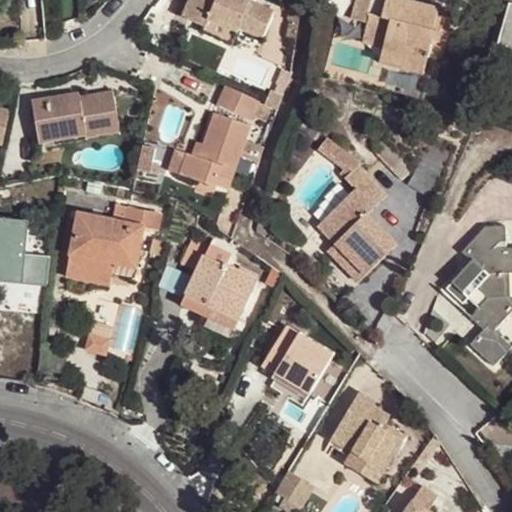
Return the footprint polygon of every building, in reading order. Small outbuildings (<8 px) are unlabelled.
[(182,0),(177,14),(183,17),(189,0),(182,0)] [(247,0),(189,0),(183,17),(205,27),(235,40),(240,27),(264,38),(276,13),(247,0)] [(299,22),(301,2),(297,0),(291,0),(288,20),(299,22)] [(400,66),(425,72),(433,40),(432,39),(434,29),(439,8),(405,0),(358,0),(355,11),(370,15),(368,23),(363,41),(384,46),(404,51),(400,66)] [(501,43),(511,45),(511,6),(501,43)] [(368,23),(370,15),(355,11),(353,19),(368,23)] [(235,40),(205,27),(203,33),(232,46),(235,40)] [(438,41),(441,31),(434,29),(432,39),(433,40),(438,41)] [(400,66),(404,51),(384,46),(380,61),(400,66)] [(265,120),(272,106),(226,86),(217,104),(253,121),(255,116),(265,120)] [(87,137),(121,131),(113,90),(79,96),(80,100),(72,102),(71,94),(32,101),(40,143),(87,134),(87,137)] [(71,94),(72,102),(80,100),(79,96),(78,92),(71,94)] [(0,146),(1,147),(8,112),(0,110),(0,146)] [(227,189),(250,125),(214,112),(203,143),(198,157),(192,155),(186,153),(179,174),(214,186),(215,184),(227,189)] [(383,138),(372,149),(385,162),(396,152),(383,138)] [(197,141),(192,155),(198,157),(203,143),(197,141)] [(138,162),(150,164),(153,148),(141,146),(138,162)] [(168,170),(179,174),(186,153),(176,149),(168,170)] [(396,152),(385,162),(393,171),(404,161),(396,152)] [(150,164),(138,162),(136,170),(156,174),(158,165),(150,164)] [(336,244),(329,251),(359,283),(398,245),(374,221),(366,228),(360,222),(368,214),(387,196),(359,166),(345,179),(356,190),(319,226),(336,244)] [(79,214),(67,272),(89,277),(88,282),(110,286),(115,264),(117,251),(139,256),(145,228),(158,231),(161,214),(131,208),(128,224),(79,214)] [(374,221),(368,214),(360,222),(366,228),(374,221)] [(495,366),(511,347),(511,346),(495,331),(511,312),(511,297),(511,296),(510,273),(511,273),(511,248),(507,248),(506,226),(485,226),(461,252),(471,261),(447,288),(463,302),(468,297),(479,307),(471,316),(485,329),(471,344),(495,366)] [(180,260),(199,268),(204,256),(207,249),(209,246),(191,237),(180,260)] [(166,241),(153,238),(150,252),(163,256),(166,241)] [(26,258),(23,258),(25,244),(0,242),(0,280),(24,282),(26,258)] [(227,258),(207,249),(204,256),(223,265),(227,258)] [(137,269),(139,256),(117,251),(115,264),(137,269)] [(182,306),(235,330),(258,280),(223,265),(204,256),(199,268),(182,306)] [(183,290),(188,272),(170,266),(165,285),(183,290)] [(88,282),(89,277),(67,272),(66,277),(88,282)] [(280,370),(277,375),(310,394),(334,354),(286,326),(265,361),(280,370)] [(277,375),(280,370),(265,361),(262,366),(277,375)] [(360,392),(331,439),(337,443),(334,447),(350,457),(346,464),(378,483),(406,435),(386,422),(390,415),(374,405),(376,401),(360,392)] [(420,469),(440,440),(435,434),(413,464),(420,469)] [(314,485),(289,470),(277,490),(285,495),(302,505),(314,485)] [(405,511),(432,511),(429,510),(439,496),(423,486),(405,511)] [(279,505),(291,511),(297,511),(302,505),(285,495),(279,505)]
